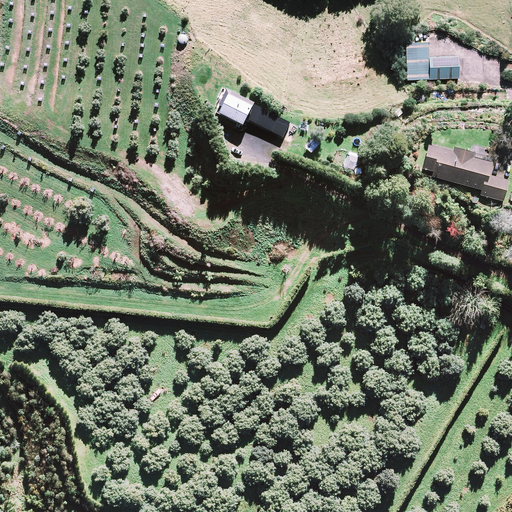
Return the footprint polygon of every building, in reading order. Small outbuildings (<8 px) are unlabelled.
[(428,60),(428,47),(406,47),(406,81),(458,81),(458,60),(428,60)] [(252,104),(228,93),(218,112),(242,124),(252,104)] [(349,137),(342,133),(337,141),(344,145),(349,137)] [(363,140),(355,136),(349,148),(357,152),(363,140)] [(319,144),(312,138),(304,148),(311,154),(319,144)] [(453,154),(429,147),(422,171),(433,174),(432,179),(481,192),(480,198),(502,204),(508,182),(499,180),(502,167),(473,160),(474,156),(454,150),(453,154)] [(361,156),(348,153),(345,167),(357,170),(361,156)]
